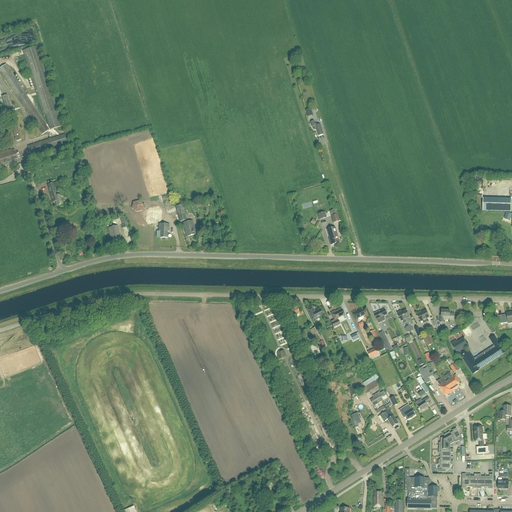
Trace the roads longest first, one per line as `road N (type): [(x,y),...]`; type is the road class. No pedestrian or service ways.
road 1 (tertiary): [(0,291),(136,254),(511,264)]
road 2 (unclassified): [(0,330),(130,294),(511,300)]
road 3 (unknown): [(65,270),(29,171),(0,181)]
road 4 (tertiary): [(403,445),(511,378)]
road 5 (tertiary): [(300,511),(403,445)]
